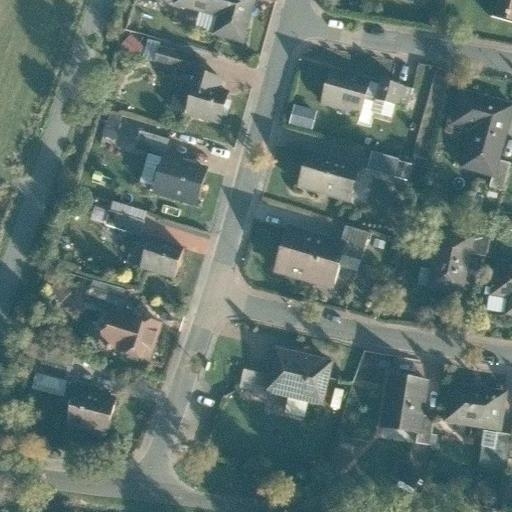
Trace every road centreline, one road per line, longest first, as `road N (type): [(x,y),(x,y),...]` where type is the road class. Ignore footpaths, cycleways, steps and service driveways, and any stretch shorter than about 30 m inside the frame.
road 1 (residential): [(0,312),(104,0)]
road 2 (residential): [(215,295),(402,342),(511,357)]
road 3 (residential): [(215,295),(290,24)]
road 4 (residential): [(290,24),(511,64)]
road 5 (residential): [(148,491),(215,295)]
road 6 (residential): [(0,472),(148,491)]
